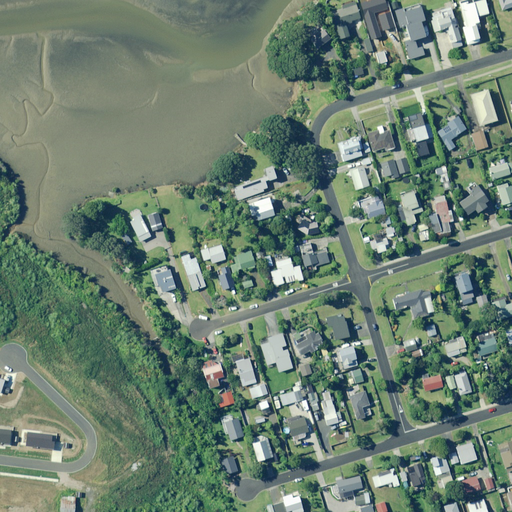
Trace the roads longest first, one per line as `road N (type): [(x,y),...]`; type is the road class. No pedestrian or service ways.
road 1 (residential): [(358,279),(314,147),(323,116),(511,52)]
road 2 (residential): [(407,438),(246,490)]
road 3 (residential): [(407,438),(358,279)]
road 4 (residential): [(201,327),(358,279)]
road 5 (residential): [(358,279),(511,230)]
